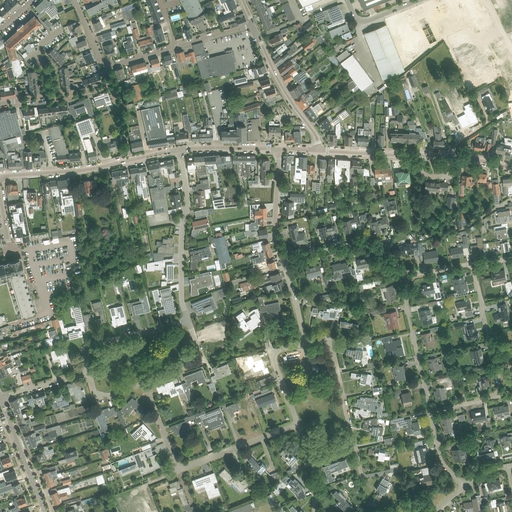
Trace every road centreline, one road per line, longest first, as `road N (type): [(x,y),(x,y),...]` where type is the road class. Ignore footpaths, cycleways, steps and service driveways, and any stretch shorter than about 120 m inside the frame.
road 1 (residential): [(430,412),(499,392),(472,264)]
road 2 (tertiary): [(511,168),(485,159),(318,150)]
road 3 (tertiary): [(0,176),(179,149)]
road 4 (residential): [(188,321),(179,149)]
road 5 (residential): [(430,412),(407,313),(408,273)]
road 6 (tertiary): [(318,150),(253,25)]
road 7 (residential): [(282,259),(363,242),(408,273)]
road 8 (residential): [(354,445),(331,347),(321,339),(305,343)]
road 9 (residential): [(188,321),(86,348),(89,371)]
road 10 (residential): [(182,468),(297,425)]
